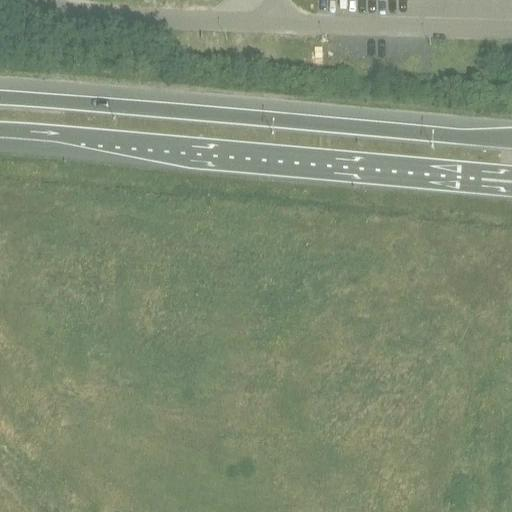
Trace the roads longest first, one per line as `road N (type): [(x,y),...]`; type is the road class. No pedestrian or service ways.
road 1 (motorway): [(511,141),(0,97)]
road 2 (motorway): [(0,130),(511,173)]
road 3 (unclassified): [(275,25),(95,17),(40,0)]
road 4 (unclassified): [(511,30),(275,25)]
